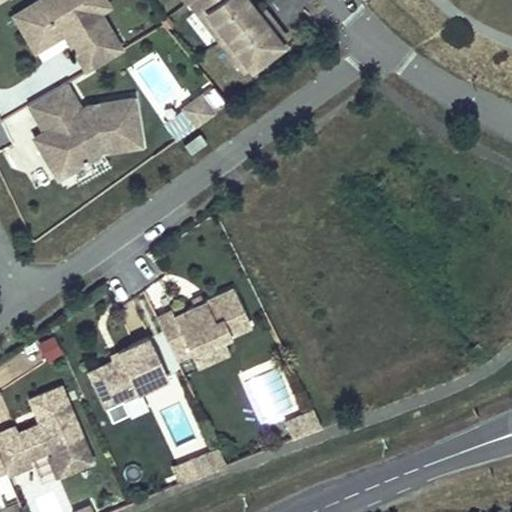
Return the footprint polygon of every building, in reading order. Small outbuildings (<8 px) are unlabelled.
[(94,7),(104,1),(102,0),(27,0),(10,11),(23,32),(45,18),(51,28),(57,24),(60,28),(82,66),(117,45),(107,29),(94,7)] [(205,0),(195,8),(205,21),(211,16),(223,32),(253,8),(247,0),(205,0)] [(273,33),(279,28),(259,3),(253,8),(223,32),(218,36),(228,50),(234,45),(247,62),(277,39),(273,33)] [(211,16),(205,21),(218,36),(223,32),(211,16)] [(31,45),(60,28),(57,24),(51,28),(45,18),(23,32),(31,45)] [(279,28),(273,33),(277,39),(283,34),(279,28)] [(234,45),(228,50),(241,67),(247,62),(234,45)] [(137,140),(129,93),(84,101),(77,105),(61,79),(25,100),(41,127),(30,134),(39,150),(48,144),(63,169),(101,147),(137,140)] [(210,108),(197,90),(179,103),(192,121),(210,108)] [(163,120),(178,139),(194,125),(179,107),(163,120)] [(199,133),(182,145),(188,153),(204,141),(199,133)] [(48,144),(39,150),(55,174),(63,169),(48,144)] [(246,319),(229,283),(170,310),(168,305),(152,312),(172,355),(187,348),(218,333),(246,319)] [(46,362),(64,354),(54,332),(36,340),(46,362)] [(164,373),(146,333),(114,348),(116,353),(109,356),(85,367),(102,402),(164,373)] [(218,333),(187,348),(193,361),(225,347),(218,333)] [(85,460),(53,384),(22,397),(32,421),(34,425),(29,427),(27,423),(13,429),(11,424),(0,428),(0,460),(2,466),(4,471),(27,461),(25,456),(43,448),(46,454),(54,451),(62,469),(85,460)] [(318,421),(309,404),(292,411),(294,416),(283,421),(288,433),(318,421)] [(294,416),(292,411),(281,417),(283,421),(294,416)] [(46,454),(41,456),(49,475),(62,469),(54,451),(46,454)]
